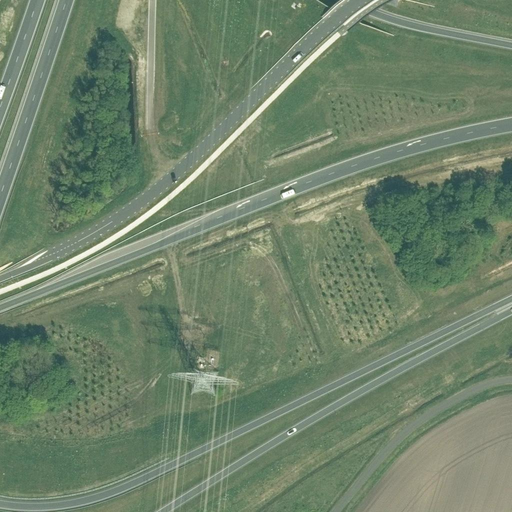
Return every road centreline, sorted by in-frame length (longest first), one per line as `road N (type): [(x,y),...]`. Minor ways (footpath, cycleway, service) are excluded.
road 1 (trunk): [(0,503),(69,504),(130,485),(511,299)]
road 2 (trunk): [(511,125),(369,160),(0,307)]
road 3 (tertiary): [(361,0),(143,200),(0,279)]
road 4 (trunk): [(162,511),(511,310)]
road 5 (unclassified): [(336,511),(418,421),(479,387),(511,379)]
road 6 (trunk): [(0,196),(66,0)]
road 7 (trunk): [(511,45),(407,24),(344,0)]
